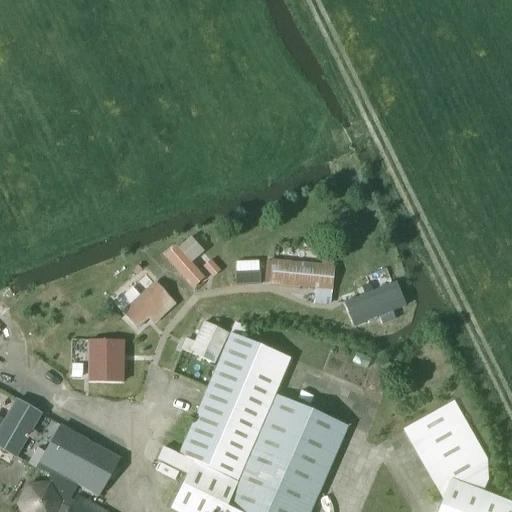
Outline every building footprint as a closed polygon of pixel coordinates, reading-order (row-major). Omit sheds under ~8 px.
[(175,248),(166,257),(193,287),(203,279),(175,248)] [(213,278),(219,272),(210,262),(204,268),(213,278)] [(329,307),(333,267),(271,262),(269,285),(314,290),(312,305),(329,307)] [(143,292),(121,312),(136,329),(146,320),(152,326),(173,306),(144,274),(135,283),(143,292)] [(352,286),(338,292),(352,327),(356,329),(368,324),(368,325),(399,312),(383,274),(352,286)] [(415,308),(413,308),(403,304),(399,315),(411,319),(414,310),(415,308)] [(212,365),(227,334),(203,323),(193,343),(185,339),(180,350),(212,365)] [(177,456),(192,462),(170,510),(173,511),(309,511),(347,428),(274,396),(288,360),(229,335),(202,395),(194,418),(177,456)] [(122,342),(87,343),(87,357),(114,357),(114,382),(123,382),(122,342)] [(16,400),(0,426),(0,451),(15,461),(42,416),(16,400)] [(451,410),(449,407),(403,431),(443,500),(437,511),(511,511),(511,504),(482,493),(488,480),(487,462),(457,407),(451,410)] [(28,485),(18,504),(21,511),(63,511),(77,487),(97,499),(119,460),(60,426),(38,465),(52,473),(46,485),(28,485)] [(100,511),(76,497),(66,511),(100,511)]
